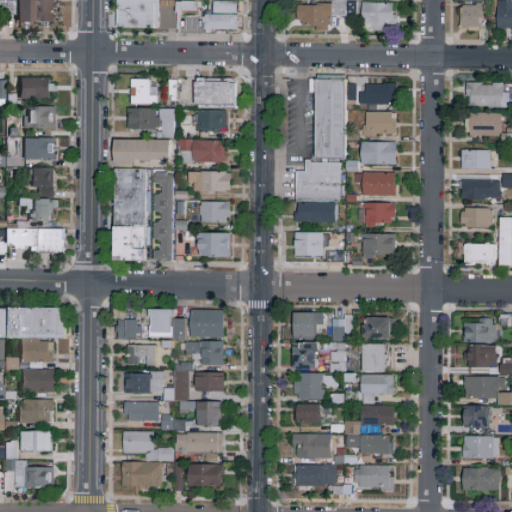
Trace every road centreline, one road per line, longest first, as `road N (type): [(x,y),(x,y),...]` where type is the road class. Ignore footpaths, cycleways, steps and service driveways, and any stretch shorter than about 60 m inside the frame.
road 1 (residential): [(0,52),(511,57)]
road 2 (residential): [(429,511),(432,0)]
road 3 (tertiary): [(259,287),(263,0)]
road 4 (residential): [(90,284),(92,0)]
road 5 (residential): [(259,287),(511,291)]
road 6 (residential): [(87,511),(90,284)]
road 7 (tertiary): [(258,511),(259,287)]
road 8 (residential): [(90,284),(259,287)]
